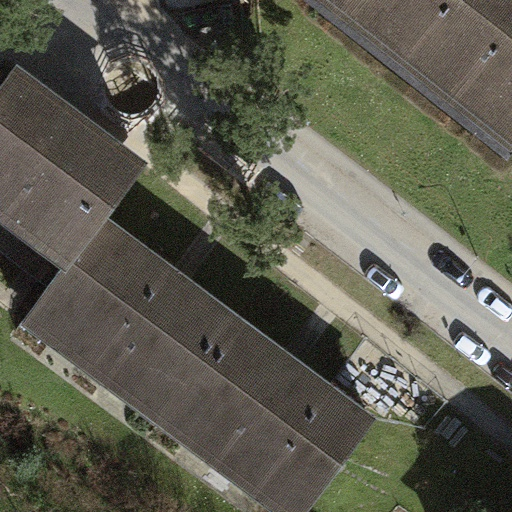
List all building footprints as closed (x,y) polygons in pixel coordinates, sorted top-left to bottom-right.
[(315,0),(391,60),(439,0),(315,0)] [(511,0),(439,0),(391,60),(499,147),(511,131),(511,0)] [(0,84),(0,204),(70,257),(98,219),(140,163),(13,68),(0,84)] [(28,313),(162,412),(232,319),(98,219),(70,257),(28,313)] [(366,418),(232,319),(162,412),(296,511),(366,418)]
